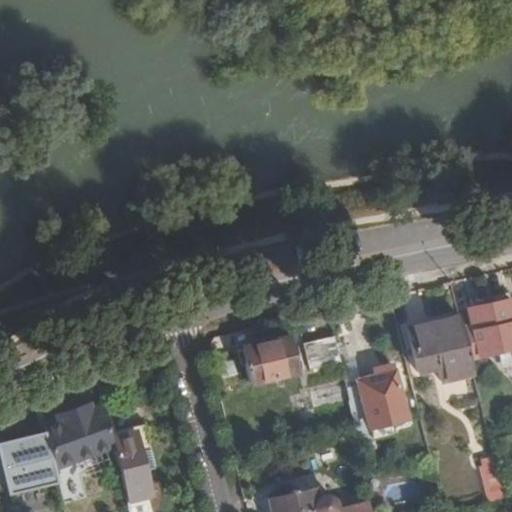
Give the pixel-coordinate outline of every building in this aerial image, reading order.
[(466,309),(509,298),(508,293),(465,304),(466,309)] [(471,332),(463,333),(468,353),(511,341),(511,311),(509,298),(466,309),(471,332)] [(463,333),(458,316),(406,328),(416,372),(435,368),(438,383),(473,374),(468,353),(463,333)] [(309,370),(339,362),(336,349),(332,335),(302,343),(309,370)] [(297,372),(289,337),(241,347),(248,382),(297,372)] [(344,382),(345,386),(357,383),(356,379),(359,378),(350,346),(336,349),(339,362),(344,382)] [(352,415),(361,454),(377,449),(371,427),(405,418),(393,370),(359,378),(356,379),(357,383),(345,386),(352,415)] [(301,426),(352,415),(345,386),(344,382),(320,387),(321,393),(296,399),(301,426)] [(47,438),(54,467),(99,452),(113,446),(111,437),(103,405),(91,409),(88,402),(57,414),(59,422),(44,427),(47,438)] [(134,432),(111,437),(113,446),(129,511),(151,511),(149,501),(152,499),(134,432)] [(45,483),(57,481),(54,467),(47,438),(35,440),(35,437),(0,445),(0,463),(1,468),(21,464),(25,477),(43,473),(45,483)] [(54,467),(57,481),(83,472),(82,468),(102,461),(99,452),(54,467)] [(489,502),(504,499),(495,460),(480,463),(489,502)] [(388,502),(414,499),(413,485),(386,487),(388,502)] [(369,511),(366,501),(335,508),(335,505),(334,502),(333,500),(330,497),(325,495),(322,496),(318,498),(317,499),(314,486),(268,498),(271,511),(369,511)]
